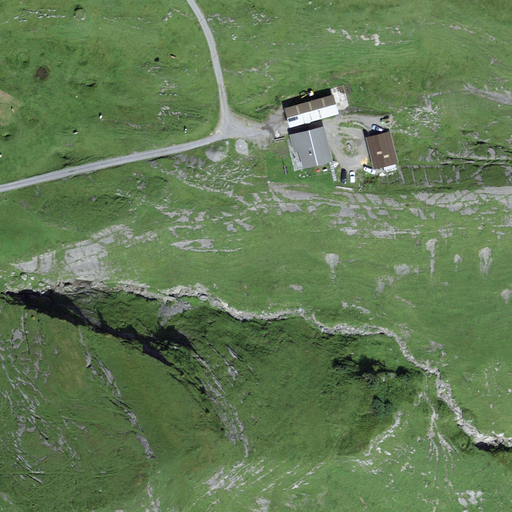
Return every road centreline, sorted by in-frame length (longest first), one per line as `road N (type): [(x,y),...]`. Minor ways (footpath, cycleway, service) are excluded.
road 1 (track): [(190,0),(215,56),(228,135),(0,189)]
road 2 (track): [(228,135),(386,119)]
